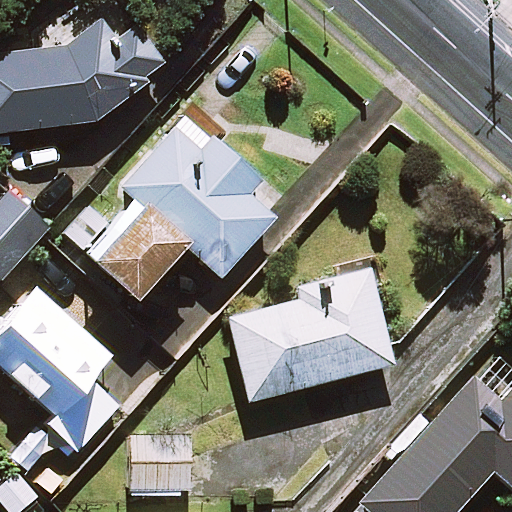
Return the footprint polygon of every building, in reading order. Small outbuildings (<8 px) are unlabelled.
[(89,123),(136,87),(156,69),(125,22),(71,30),(73,46),(0,56),(0,145),(3,145),(2,135),(89,123)] [(254,185),(179,117),(114,190),(133,207),(81,265),(126,305),(178,248),(214,280),(267,221),(242,198),(254,185)] [(0,195),(0,273),(40,231),(1,195),(0,195)] [(385,367),(360,273),(294,290),(297,303),(221,322),(243,404),(385,367)] [(107,357),(33,290),(0,326),(0,376),(47,418),(40,425),(70,453),(110,409),(82,384),(107,357)] [(495,405),(467,380),(353,506),(359,511),(449,511),(485,472),(511,496),(511,392),(508,389),(495,405)] [(186,441),(126,440),(124,496),(185,497),(186,441)]
